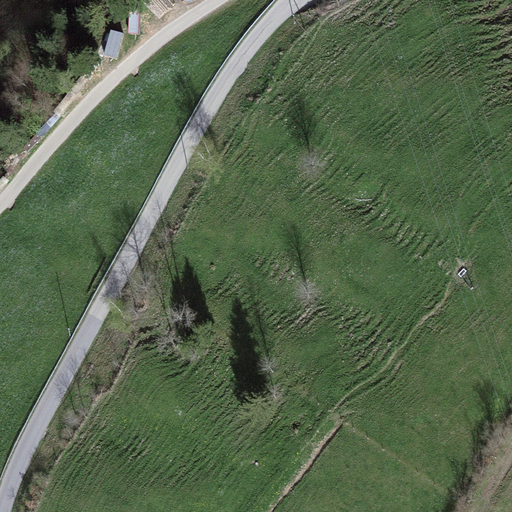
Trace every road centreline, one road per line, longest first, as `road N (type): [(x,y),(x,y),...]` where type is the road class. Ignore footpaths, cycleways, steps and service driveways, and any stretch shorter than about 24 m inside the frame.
road 1 (unclassified): [(3,511),(23,444),(188,141),(289,0)]
road 2 (track): [(0,196),(153,41),(216,0)]
